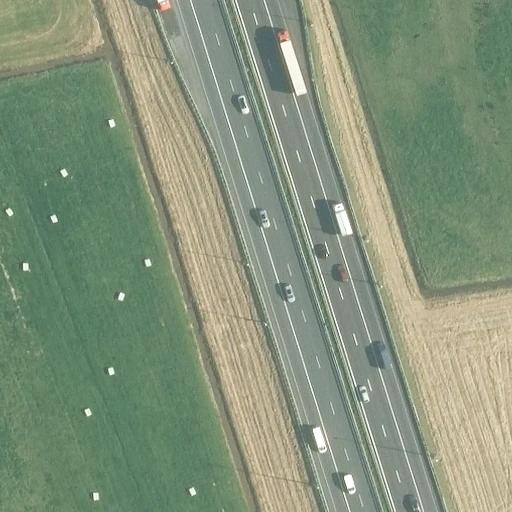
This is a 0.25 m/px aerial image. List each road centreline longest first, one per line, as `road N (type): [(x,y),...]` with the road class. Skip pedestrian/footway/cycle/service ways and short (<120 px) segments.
road 1 (motorway): [(415,511),(255,0)]
road 2 (motorway): [(196,0),(355,511)]
